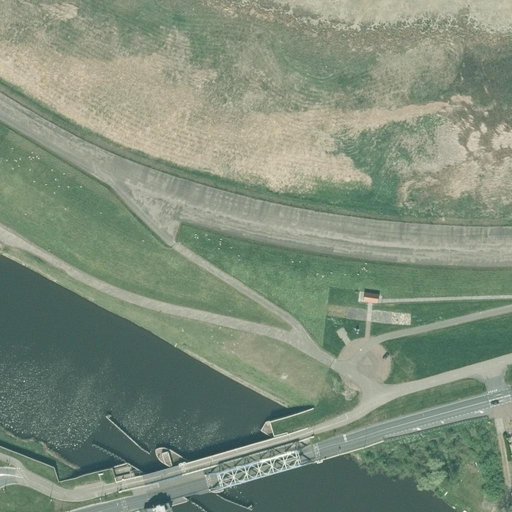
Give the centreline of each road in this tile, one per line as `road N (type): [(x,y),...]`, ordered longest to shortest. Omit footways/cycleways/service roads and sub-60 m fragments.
road 1 (primary): [(99,511),(499,398)]
road 2 (unclassified): [(144,479),(335,424),(398,391),(490,365)]
road 3 (unclassified): [(144,479),(72,496),(24,478)]
